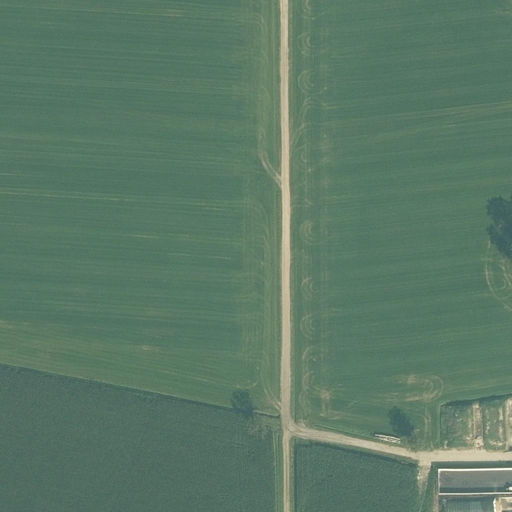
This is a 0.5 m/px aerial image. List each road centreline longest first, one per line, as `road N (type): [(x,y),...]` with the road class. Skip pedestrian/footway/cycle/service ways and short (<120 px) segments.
road 1 (track): [(286,511),(284,0)]
road 2 (track): [(511,457),(415,457),(286,428)]
